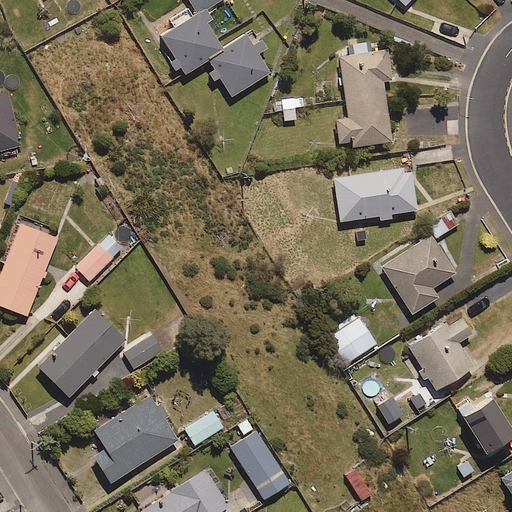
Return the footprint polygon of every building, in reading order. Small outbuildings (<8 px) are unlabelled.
[(188,0),(195,10),(159,32),(174,56),(169,59),(174,67),(180,63),(184,71),(207,57),(213,67),(208,70),(213,78),(219,74),(230,93),(269,69),(257,50),(266,45),(260,35),(252,39),(246,29),(221,44),(206,19),(212,16),(206,6),(216,0),(188,0)] [(386,46),(337,53),(346,115),(334,117),(337,142),(350,140),(350,146),(392,140),(383,79),(391,78),(386,46)] [(0,139),(8,133),(5,130),(34,107),(6,72),(0,76),(0,139)] [(294,119),(293,98),(281,98),(282,120),(294,119)] [(402,166),(333,176),(339,220),(379,214),(380,219),(392,217),(391,211),(416,207),(411,170),(403,171),(402,166)] [(456,223),(448,210),(426,223),(434,236),(456,223)] [(20,220),(0,268),(0,304),(25,315),(57,235),(20,220)] [(430,232),(380,263),(411,312),(438,295),(432,286),(455,271),(430,232)] [(99,240),(74,264),(88,279),(113,255),(99,240)] [(93,307),(37,363),(68,394),(124,338),(93,307)] [(445,319),(407,344),(422,367),(418,370),(423,377),(427,375),(435,388),(474,363),(459,340),(472,332),(461,315),(448,323),(445,319)] [(374,342),(357,317),(330,335),(347,361),(374,342)] [(151,332),(121,349),(131,366),(161,349),(151,332)] [(149,393),(93,428),(105,448),(95,454),(110,478),(176,438),(163,416),(166,414),(158,401),(155,403),(149,393)] [(468,400),(457,406),(487,455),(511,439),(511,428),(491,395),(472,407),(468,400)] [(212,410),(183,427),(193,443),(222,426),(212,410)] [(254,429),(229,445),(263,497),(288,480),(254,429)] [(204,467),(139,509),(140,511),(215,511),(228,504),(204,467)] [(343,477),(338,468),(323,478),(341,508),(368,491),(354,470),(343,477)] [(511,468),(511,469),(500,476),(511,495),(511,468)]
